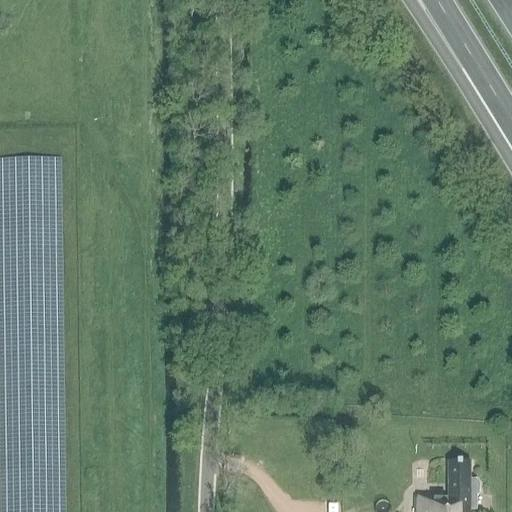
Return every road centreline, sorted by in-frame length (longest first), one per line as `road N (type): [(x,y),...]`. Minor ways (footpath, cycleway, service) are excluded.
road 1 (unclassified): [(206,511),(217,358),(222,0)]
road 2 (trunk): [(436,0),(511,123)]
